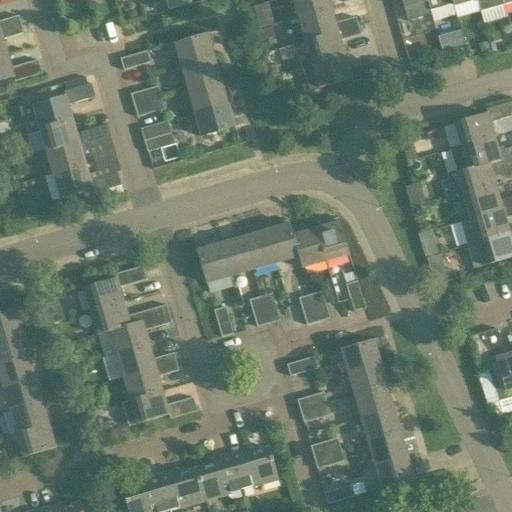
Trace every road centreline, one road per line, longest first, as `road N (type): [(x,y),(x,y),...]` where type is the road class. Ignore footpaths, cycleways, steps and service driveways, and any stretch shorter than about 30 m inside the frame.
road 1 (residential): [(506,492),(368,201),(338,173)]
road 2 (residential): [(149,217),(101,58),(59,68),(39,0)]
road 3 (residential): [(338,173),(265,183),(149,217)]
road 4 (residential): [(203,366),(149,217)]
road 5 (residential): [(0,262),(149,217)]
road 6 (residential): [(83,461),(218,421)]
